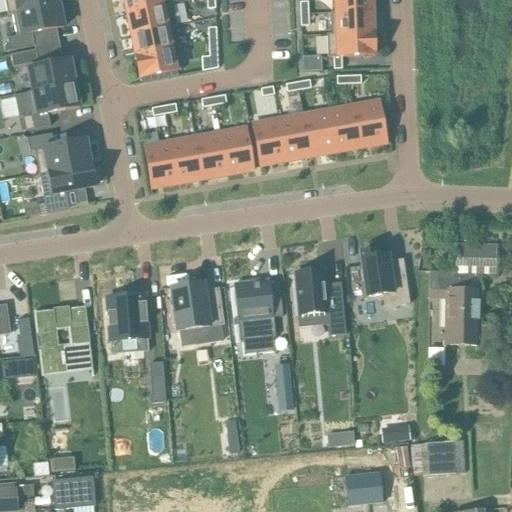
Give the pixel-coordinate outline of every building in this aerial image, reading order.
[(4,0),(8,16),(12,15),(12,14),(59,5),(58,0),(4,0)] [(123,0),(127,15),(172,5),(172,3),(171,0),(123,0)] [(214,0),(206,0),(207,10),(215,10),(214,0)] [(335,0),(336,13),(336,14),(373,12),(372,0),(335,0)] [(300,3),(301,15),(309,15),(308,3),(300,3)] [(12,14),(12,15),(17,37),(7,39),(10,52),(35,47),(32,35),(64,28),(59,5),(12,14)] [(172,5),(127,15),(131,36),(172,28),(172,29),(177,28),(172,5)] [(336,14),(336,13),(331,13),(332,35),(332,36),(374,34),(373,12),(336,14)] [(309,27),(309,15),(301,15),(301,27),(309,27)] [(172,28),(131,36),(136,57),(177,49),(172,29),(172,28)] [(208,29),(209,41),(217,41),(216,29),(208,29)] [(333,58),(341,58),(374,56),(374,34),(332,36),(332,35),(327,35),(328,58),(333,58)] [(209,57),(203,57),(204,72),(217,70),(217,53),(217,41),(209,41),(209,53),(209,57)] [(177,49),(136,57),(140,79),(181,71),(177,49)] [(13,68),(38,63),(35,51),(11,56),(13,68)] [(341,58),(333,58),(334,70),(342,70),(341,58)] [(32,93),(75,85),(70,61),(28,69),(32,92),(32,93)] [(349,85),(349,77),(337,78),(337,86),(349,85)] [(349,77),(349,85),(361,85),(361,77),(349,77)] [(298,83),(299,91),(311,89),(309,81),(298,83)] [(299,91),(298,83),(286,85),(287,93),(299,91)] [(32,93),(18,96),(23,119),(25,132),(50,127),(48,114),(79,108),(75,85),(32,93)] [(274,96),(273,88),(261,90),(262,98),(274,96)] [(213,98),(215,106),(226,104),(225,96),(213,98)] [(215,106),(213,98),(201,101),(203,108),(215,106)] [(353,107),(361,149),(386,144),(379,102),(353,107)] [(175,105),(163,107),(165,115),(177,113),(175,105)] [(165,115),(163,107),(152,109),(153,117),(165,115)] [(328,111),(336,153),(361,149),(353,107),(328,111)] [(336,153),(328,111),(303,116),(311,158),(336,153)] [(311,158),(303,116),(278,120),(286,162),(311,158)] [(286,162),(278,120),(253,125),(260,167),(286,162)] [(220,134),(227,176),(253,172),(245,129),(220,134)] [(195,138),(202,181),(227,176),(220,134),(195,138)] [(34,152),(39,175),(90,164),(86,141),(54,147),(52,135),(27,140),(29,153),(34,152)] [(170,143),(177,185),(202,181),(195,138),(170,143)] [(177,185),(170,143),(144,147),(152,190),(177,185)] [(95,188),(90,164),(39,175),(47,215),(68,211),(65,194),(95,188)] [(456,294),(461,294),(460,313),(465,313),(465,346),(480,346),(480,345),(492,345),(493,327),(481,327),(482,275),(497,275),(497,245),(456,244),(455,272),(456,294)] [(377,251),(357,254),(363,299),(382,296),(384,309),(405,306),(405,305),(409,305),(403,266),(390,267),(390,262),(389,256),(378,257),(377,251)] [(304,273),(293,274),(297,317),(327,314),(329,337),(345,336),(341,294),(325,295),(322,267),(303,268),(304,273)] [(465,313),(460,313),(461,294),(456,294),(455,272),(429,272),(429,301),(445,301),(444,346),(465,346),(465,313)] [(252,283),(234,285),(240,343),(243,342),(273,339),(276,339),(273,318),(283,317),(279,284),(270,285),(269,281),(259,283),(252,283)] [(174,310),(170,310),(173,326),(177,326),(178,333),(179,332),(221,326),(224,326),(219,290),(204,292),(204,289),(203,284),(194,286),(171,289),(174,310)] [(108,298),(107,298),(110,342),(111,355),(116,355),(116,354),(112,354),(111,342),(142,339),(144,353),(149,353),(144,295),(143,295),(143,296),(117,298),(108,299),(108,298)] [(0,335),(10,334),(6,307),(0,307),(0,335)] [(65,364),(90,361),(92,361),(87,318),(79,319),(78,310),(69,311),(69,308),(53,310),(53,311),(34,313),(38,352),(43,352),(45,372),(47,372),(47,371),(66,369),(65,364)] [(17,320),(19,336),(30,334),(28,318),(17,320)] [(34,375),(32,359),(11,361),(13,377),(34,375)] [(166,403),(163,364),(149,365),(152,396),(153,396),(152,394),(164,393),(165,402),(163,402),(163,403),(166,403)] [(279,399),(291,398),(288,366),(276,368),(279,399)] [(408,427),(400,428),(402,442),(410,441),(408,427)] [(230,455),(238,454),(235,434),(227,435),(230,455)] [(352,435),(342,435),(343,447),(353,446),(352,435)] [(465,475),(463,443),(421,446),(423,477),(465,475)] [(51,474),(75,472),(74,458),(50,460),(51,474)] [(379,474),(344,477),(347,506),(382,503),(379,474)] [(52,482),(55,510),(95,506),(92,478),(52,482)] [(33,495),(32,486),(16,487),(17,497),(33,495)] [(0,487),(0,511),(18,511),(17,497),(16,487),(0,487)]
